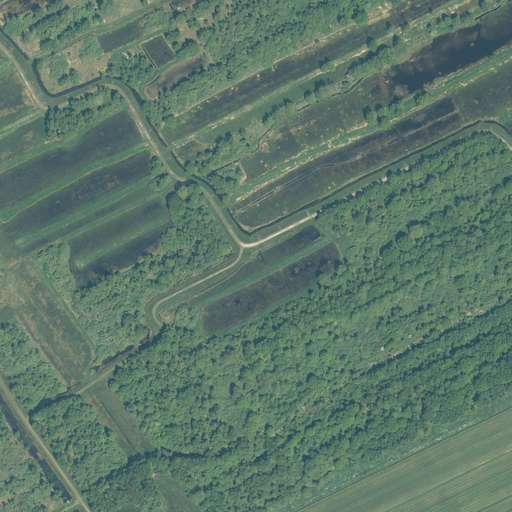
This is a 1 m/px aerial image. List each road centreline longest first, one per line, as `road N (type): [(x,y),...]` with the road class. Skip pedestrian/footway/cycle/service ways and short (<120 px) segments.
road 1 (track): [(24,419),(159,341),(156,305),(228,267),(242,248),(472,135),(490,134),(511,150)]
road 2 (track): [(242,248),(206,193),(169,171),(121,92),(103,86),(45,108),(0,45)]
